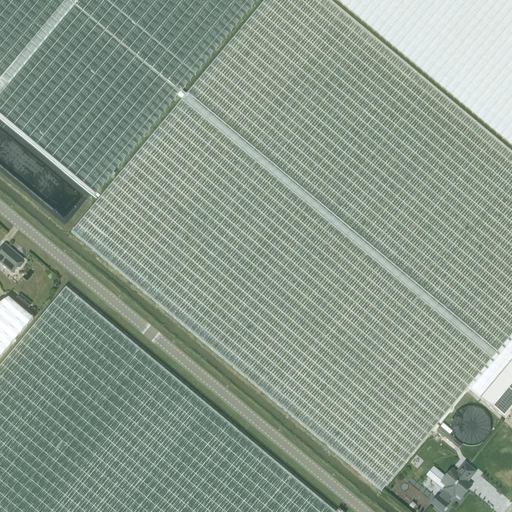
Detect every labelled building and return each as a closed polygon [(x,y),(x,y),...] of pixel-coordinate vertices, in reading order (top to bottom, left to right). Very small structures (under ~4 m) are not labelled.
[(0,0),(0,116),(94,196),(257,0),(0,0)] [(479,398),(511,358),(511,154),(327,0),(265,0),(76,226),(71,233),(78,238),(381,492),(468,388),(479,398)] [(511,0),(335,0),(511,147),(511,0)] [(22,262),(23,261),(5,245),(0,251),(0,262),(12,273),(17,268),(19,269),(23,265),(22,262)] [(333,511),(65,288),(60,295),(0,366),(0,511),(333,511)] [(0,358),(33,319),(8,299),(0,304),(0,358)] [(28,301),(22,308),(26,312),(32,305),(28,301)] [(511,408),(511,358),(479,398),(504,418),(511,408)] [(442,425),(436,432),(458,450),(462,446),(449,435),(451,433),(442,425)] [(460,500),(471,487),(466,483),(475,473),(464,464),(456,474),(451,470),(440,483),(445,487),(442,490),(444,491),(443,493),(443,495),(443,497),(444,498),(446,499),(448,500),(450,499),(452,498),(453,499),(456,496),(460,500)]
